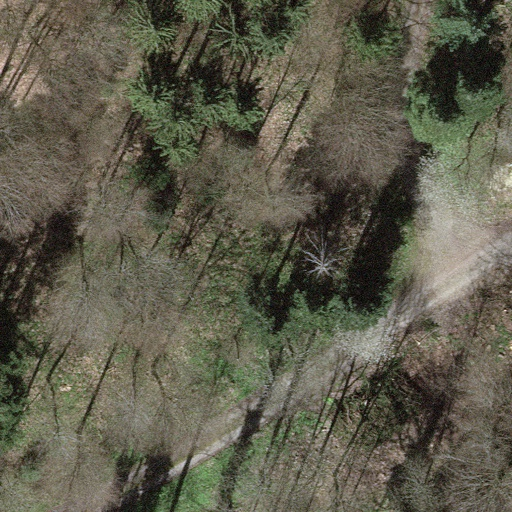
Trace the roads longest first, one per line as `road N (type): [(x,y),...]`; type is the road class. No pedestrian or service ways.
road 1 (track): [(511,253),(461,275),(74,511)]
road 2 (track): [(424,0),(409,35),(399,133),(461,275)]
